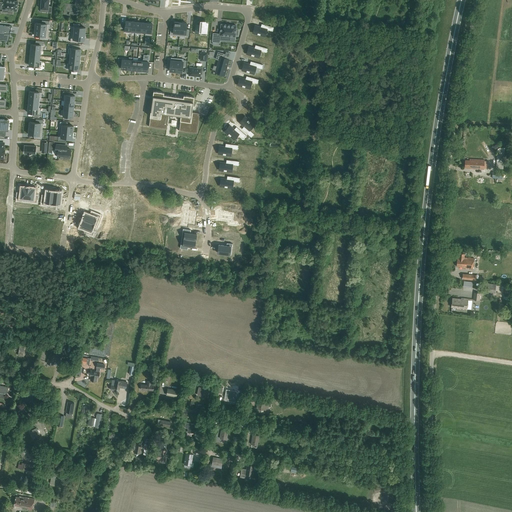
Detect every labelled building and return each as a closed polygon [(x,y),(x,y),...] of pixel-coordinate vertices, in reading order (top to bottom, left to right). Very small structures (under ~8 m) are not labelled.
[(0,1),(0,8),(3,9),(9,10),(8,13),(12,14),(13,11),(16,11),(17,11),(18,2),(18,1),(18,2),(7,0),(4,0),(4,2),(0,1)] [(40,1),(40,5),(41,5),(41,9),(48,9),(48,12),(51,13),(52,7),(48,6),(49,0),(41,0),(41,1),(40,1)] [(65,3),(64,14),(80,15),(82,5),(65,3)] [(35,25),(35,28),(35,29),(49,30),(50,21),(42,20),(42,24),(36,23),(36,25),(35,25)] [(196,24),(195,33),(200,33),(200,32),(207,32),(208,21),(201,21),(200,25),(196,24)] [(171,28),(170,35),(179,36),(181,23),(174,22),(174,28),(171,28)] [(181,23),(179,36),(186,37),(186,35),(189,36),(189,29),(186,29),(187,23),(185,23),(185,22),(182,22),(182,23),(181,23)] [(72,26),(71,33),(85,34),(85,28),(79,27),(80,24),(73,24),(73,27),(72,26)] [(213,33),(212,41),(220,42),(220,40),(220,35),(230,36),(229,41),(235,42),(235,37),(235,36),(235,35),(238,35),(238,30),(236,30),(236,26),(231,25),(227,25),(222,24),(221,24),(221,25),(220,34),(218,34),(213,33)] [(255,25),(253,33),(265,36),(267,29),(273,31),(274,27),(262,24),(263,24),(262,27),(261,27),(255,25)] [(0,39),(8,40),(10,34),(10,35),(10,34),(9,34),(5,33),(6,26),(0,25),(0,39)] [(35,29),(35,35),(40,36),(40,39),(48,40),(49,30),(35,29)] [(71,33),(70,42),(78,43),(78,40),(84,40),(84,38),(85,38),(85,35),(85,34),(71,33)] [(249,46),(246,54),(259,58),(261,51),(266,52),(268,48),(255,45),(257,46),(256,48),(255,48),(249,46)] [(216,70),(215,73),(224,76),(229,59),(225,58),(226,54),(225,54),(218,52),(217,56),(219,57),(219,60),(217,66),(216,70)] [(168,58),(167,65),(170,65),(170,71),(172,71),(172,72),(175,72),(176,72),(177,58),(171,58),(171,59),(168,58)] [(177,58),(176,72),(182,72),(183,66),(186,67),(186,60),(183,60),(183,59),(177,58)] [(244,62),(242,70),(254,74),(256,67),(262,68),(263,65),(251,61),(252,62),(251,65),(250,64),(244,62)] [(190,68),(189,75),(194,76),(196,77),(196,76),(200,77),(200,74),(202,74),(203,67),(198,66),(197,68),(190,68)] [(240,77),(237,85),(250,89),(252,82),(257,83),(259,79),(246,76),(248,77),(247,79),(246,79),(240,77)] [(30,91),(29,97),(40,98),(41,98),(42,92),(42,89),(36,89),(35,92),(30,91)] [(63,94),(62,100),(65,100),(74,101),(75,96),(72,95),(72,92),(63,91),(63,94)] [(150,117),(149,126),(167,129),(169,114),(181,116),(180,121),(179,131),(197,133),(200,113),(192,112),(194,97),(192,97),(192,96),(190,96),(188,96),(186,95),(186,96),(184,95),(183,98),(176,97),(176,96),(175,96),(175,97),(172,96),(172,95),(171,96),(164,95),(164,93),(162,92),(159,92),(158,92),(158,91),(156,91),(154,91),(150,116),(150,117)] [(245,116),(239,122),(244,126),(245,127),(243,129),(242,128),(242,129),(251,137),(254,134),(249,129),(254,124),(245,116)] [(0,120),(0,135),(5,136),(6,130),(8,130),(8,125),(9,122),(7,122),(8,120),(0,119),(0,120)] [(29,124),(29,127),(29,128),(42,129),(43,120),(36,119),(36,122),(30,122),(29,124)] [(60,122),(59,131),(73,132),(73,126),(67,125),(68,122),(60,122)] [(230,125),(224,131),(234,140),(239,134),(243,138),(246,135),(236,127),(237,128),(235,130),(234,129),(230,125)] [(29,128),(28,134),(34,135),(34,138),(42,139),(42,129),(29,128)] [(59,131),(58,140),(66,141),(66,138),(72,138),(72,136),(73,137),(73,134),(73,133),(73,132),(59,131)] [(219,146),(218,154),(231,155),(232,148),(238,149),(238,145),(226,143),(226,144),(227,144),(227,147),(225,146),(219,146)] [(56,144),(56,151),(59,151),(58,157),(60,157),(60,158),(63,158),(70,158),(71,149),(67,149),(67,145),(65,145),(56,144)] [(24,149),(23,152),(24,152),(24,153),(27,153),(27,154),(32,154),(32,153),(36,154),(36,146),(25,145),(24,149)] [(139,148),(136,171),(141,171),(145,148),(144,148),(144,149),(139,148)] [(146,172),(150,149),(145,148),(141,171),(142,171),(146,171),(146,172)] [(150,150),(150,149),(146,172),(151,173),(155,150),(154,150),(154,151),(150,150)] [(156,174),(160,150),(155,150),(151,173),(152,172),(156,173),(156,174)] [(160,151),(160,150),(156,174),(161,174),(165,151),(164,151),(164,152),(160,151)] [(166,174),(170,152),(165,151),(161,174),(162,174),(162,173),(166,174)] [(171,176),(175,152),(170,152),(166,174),(171,175),(171,176)] [(175,153),(175,152),(171,176),(176,176),(180,153),(179,153),(179,154),(175,153)] [(181,177),(185,154),(180,153),(176,176),(177,176),(177,175),(181,176),(181,177)] [(185,155),(185,154),(181,177),(186,178),(190,155),(189,155),(185,155)] [(191,178),(195,155),(190,155),(186,178),(187,178),(187,177),(191,178)] [(195,156),(195,155),(191,178),(197,179),(200,157),(195,156)] [(220,162),(219,170),(232,172),(233,164),(238,165),(239,161),(227,159),(226,160),(228,160),(228,163),(226,163),(220,162)] [(489,161),(484,161),(484,160),(469,159),(469,160),(465,160),(465,167),(473,168),(484,169),(484,168),(488,168),(489,161)] [(221,178),(220,186),(233,188),(233,181),(239,181),(240,177),(227,176),(229,176),(228,179),(227,179),(221,178)] [(27,201),(28,188),(26,187),(26,188),(22,187),(21,194),(18,194),(18,200),(27,201)] [(31,188),(28,188),(27,201),(36,202),(37,196),(34,196),(35,189),(31,189),(31,188)] [(43,204),(53,205),(54,191),(47,191),(47,197),(44,196),(43,204)] [(60,200),(61,192),(54,191),(53,205),(62,206),(63,201),(60,200)] [(189,208),(183,207),(182,216),(195,218),(196,215),(195,215),(195,212),(189,211),(189,208)] [(232,222),(233,214),(220,212),(219,220),(229,222),(229,225),(235,225),(236,222),(232,222)] [(85,214),(83,220),(96,226),(99,216),(93,214),(92,217),(85,214)] [(195,221),(195,218),(182,216),(183,216),(181,225),(187,226),(187,223),(194,224),(194,221),(195,221)] [(92,235),(96,226),(83,220),(80,227),(87,229),(86,232),(92,235)] [(183,228),(182,238),(195,240),(197,234),(190,233),(191,230),(183,228)] [(188,246),(194,247),(195,240),(182,238),(180,248),(188,249),(188,246)] [(219,245),(218,253),(222,253),(222,254),(225,254),(231,254),(233,243),(227,243),(227,246),(219,245)] [(461,268),(473,269),(474,258),(464,257),(464,254),(459,253),(458,258),(457,258),(456,266),(462,267),(461,268)] [(486,283),(485,291),(495,293),(495,291),(501,291),(502,285),(486,283)] [(457,307),(457,308),(467,310),(468,298),(461,297),(461,298),(452,297),(451,306),(457,307)] [(50,354),(47,363),(53,365),(56,355),(50,354)] [(96,371),(91,370),(90,376),(91,376),(90,380),(97,381),(97,377),(99,377),(100,372),(100,368),(104,369),(105,365),(97,363),(96,367),(97,367),(96,371)] [(110,389),(119,392),(120,388),(126,389),(128,383),(116,380),(115,386),(112,385),(110,389)] [(154,385),(151,385),(151,381),(147,380),(147,385),(141,384),(141,389),(153,390),(154,385)] [(207,397),(209,389),(199,387),(198,395),(207,397)] [(34,392),(28,391),(26,401),(32,402),(34,392)] [(225,400),(234,401),(235,395),(232,394),(232,393),(228,392),(228,394),(226,394),(225,400)] [(259,399),(258,409),(267,410),(269,401),(259,399)] [(74,403),(68,402),(66,412),(72,413),(74,403)] [(88,417),(88,419),(89,420),(88,425),(95,426),(97,418),(88,417)] [(188,428),(188,432),(193,433),(193,430),(197,431),(198,424),(186,422),(185,427),(188,428)] [(36,438),(40,436),(36,427),(32,430),(36,438)] [(131,449),(132,449),(133,449),(133,450),(134,449),(135,449),(134,452),(141,454),(141,451),(141,447),(143,447),(143,445),(142,444),(142,440),(136,439),(135,443),(136,444),(135,447),(135,446),(134,446),(134,445),(133,445),(132,445),(131,445),(131,446),(130,446),(130,447),(130,448),(131,449)] [(166,460),(167,450),(160,450),(160,453),(158,452),(157,458),(160,459),(160,460),(166,460)] [(191,464),(193,454),(186,453),(184,463),(191,464)] [(223,459),(213,458),(212,466),(221,468),(223,459)] [(21,464),(18,464),(17,468),(32,471),(33,465),(21,462),(21,464)] [(255,466),(254,466),(254,465),(247,464),(246,474),(252,475),(253,470),(255,470),(256,467),(255,466)] [(50,483),(54,484),(56,476),(59,476),(60,470),(57,470),(55,470),(55,469),(51,469),(49,478),(51,478),(50,483)] [(34,499),(25,497),(22,497),(21,498),(16,496),(14,505),(22,507),(22,508),(27,509),(29,509),(28,509),(32,510),(34,502),(34,499)]
